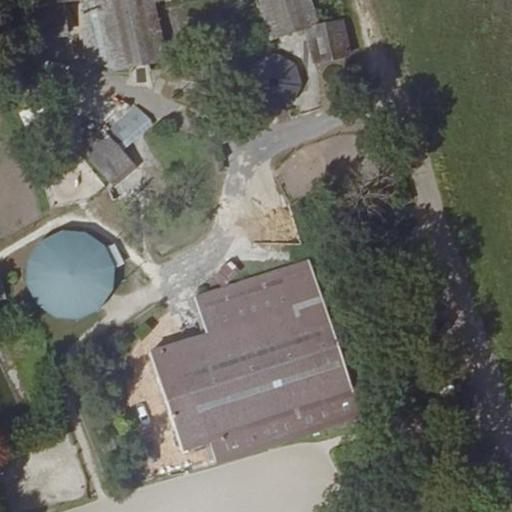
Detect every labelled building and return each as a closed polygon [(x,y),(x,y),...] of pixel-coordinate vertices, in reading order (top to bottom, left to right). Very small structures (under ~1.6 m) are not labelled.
[(24,0),(28,24),(31,39),(31,42),(64,37),(59,7),(58,0),(24,0)] [(79,0),(80,4),(90,67),(109,78),(97,0),(79,0)] [(97,0),(109,78),(157,70),(147,9),(204,0),(250,0),(260,54),(296,48),(302,83),(336,78),(330,42),(308,45),(300,0),(97,0)] [(16,41),(31,39),(28,24),(14,26),(16,41)] [(224,89),(227,70),(180,62),(176,89),(195,92),(197,85),(224,89)] [(222,97),(224,89),(197,85),(195,92),(222,97)] [(136,104),(108,129),(124,145),(151,121),(136,104)] [(113,184),(136,162),(103,126),(79,148),(113,184)] [(33,313),(110,316),(113,237),(36,233),(33,313)] [(220,464),(362,416),(308,259),(195,298),(211,339),(153,359),(187,458),(215,448),(220,464)] [(225,287),(242,272),(231,259),(214,275),(225,287)]
